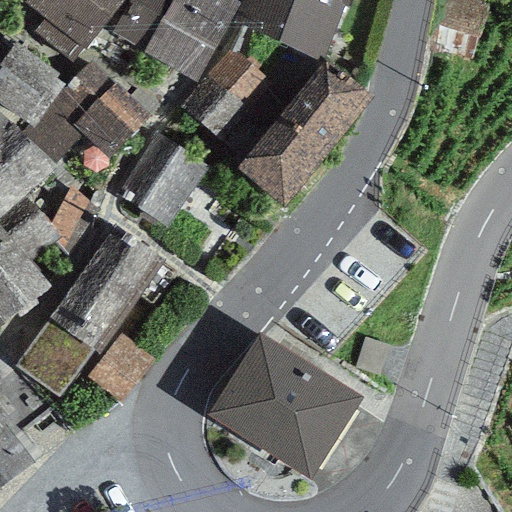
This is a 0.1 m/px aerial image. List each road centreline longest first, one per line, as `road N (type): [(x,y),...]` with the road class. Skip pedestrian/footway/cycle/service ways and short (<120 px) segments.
road 1 (tertiary): [(164,438),(179,384),(372,136),(396,95),(421,0)]
road 2 (tertiary): [(511,200),(494,223),(395,491),(375,511)]
road 3 (residential): [(164,438),(90,458),(34,511)]
